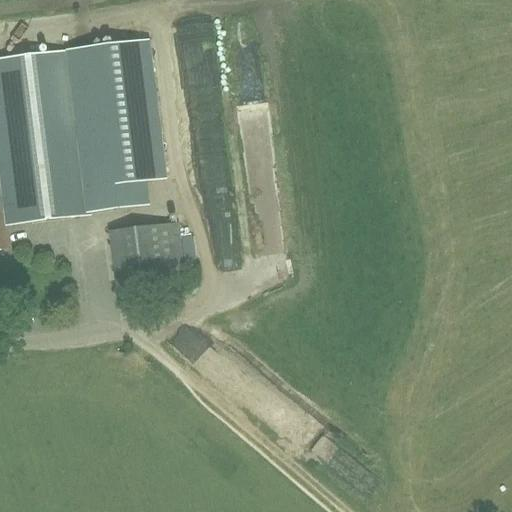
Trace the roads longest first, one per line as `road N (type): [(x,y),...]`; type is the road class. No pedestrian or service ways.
road 1 (track): [(182,376),(342,511)]
road 2 (unclassified): [(0,347),(129,336),(182,376)]
